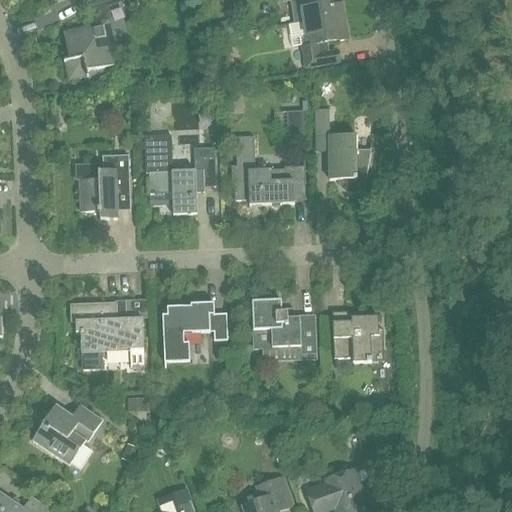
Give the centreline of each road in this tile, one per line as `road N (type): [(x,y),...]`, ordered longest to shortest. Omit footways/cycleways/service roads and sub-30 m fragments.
road 1 (residential): [(421,477),(426,319),(381,0)]
road 2 (residential): [(31,262),(355,255)]
road 3 (residential): [(31,262),(23,79),(0,34)]
road 4 (residential): [(0,411),(31,344),(31,262)]
